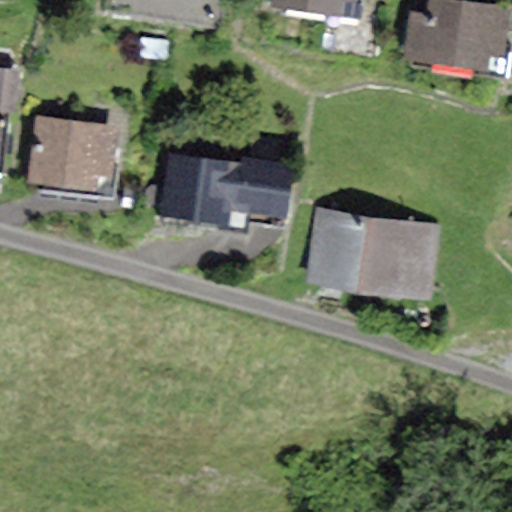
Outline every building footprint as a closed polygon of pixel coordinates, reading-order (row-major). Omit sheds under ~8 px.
[(357,0),(271,0),(271,4),(341,17),(343,0),(352,0),(358,1),(357,0)] [(427,0),(426,12),(410,10),(403,59),(487,72),(489,56),(504,59),(509,7),(463,0),(427,0)] [(0,165),(1,166),(7,112),(17,112),(19,70),(0,68),(0,165)] [(121,129),(36,116),(26,184),(113,193),(121,129)] [(293,165),(169,153),(163,217),(248,227),(249,213),(288,218),(293,165)] [(442,226),(317,207),(305,284),(433,303),(442,226)]
